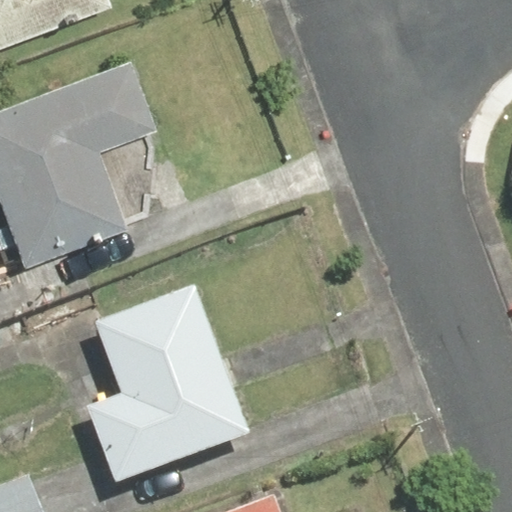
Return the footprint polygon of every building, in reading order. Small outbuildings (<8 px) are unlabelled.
[(110,0),(0,0),(0,43),(112,5),(110,0)] [(139,51),(0,98),(0,161),(33,256),(140,219),(115,146),(166,129),(139,51)] [(90,405),(119,487),(264,438),(208,274),(96,313),(124,394),(90,405)] [(0,480),(0,511),(52,511),(37,468),(0,480)] [(290,511),(283,489),(214,511),(290,511)]
